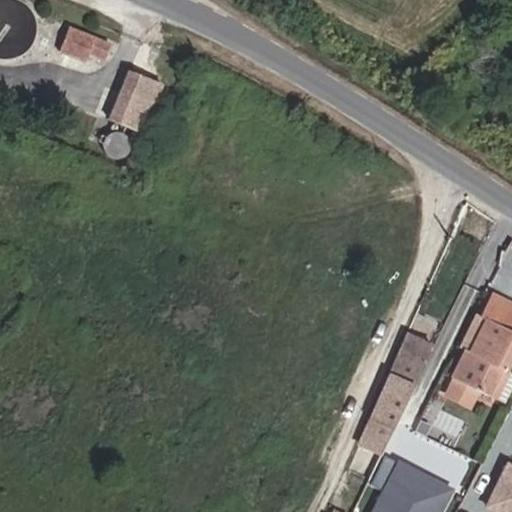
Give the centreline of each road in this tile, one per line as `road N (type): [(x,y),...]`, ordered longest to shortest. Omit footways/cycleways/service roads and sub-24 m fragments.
road 1 (residential): [(154,0),(320,81),(511,208)]
road 2 (unknown): [(510,207),(404,423),(404,443),(449,463)]
